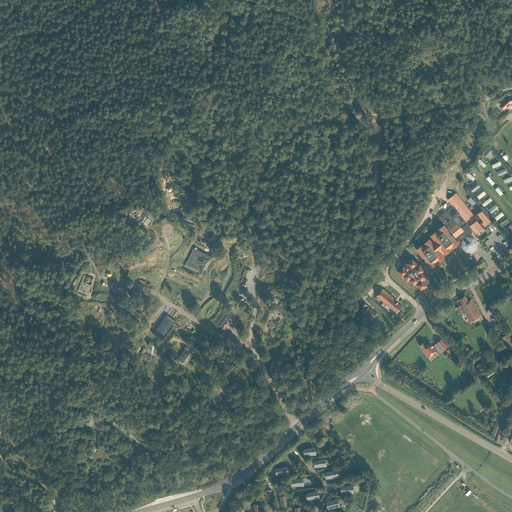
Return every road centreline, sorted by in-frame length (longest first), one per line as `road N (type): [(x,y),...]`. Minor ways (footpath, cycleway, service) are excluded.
road 1 (tertiary): [(193,496),(238,477),(335,392)]
road 2 (unclassified): [(511,459),(365,372)]
road 3 (track): [(376,118),(376,175),(386,211),(376,260),(385,274)]
road 4 (unclassified): [(439,193),(385,274),(423,313)]
